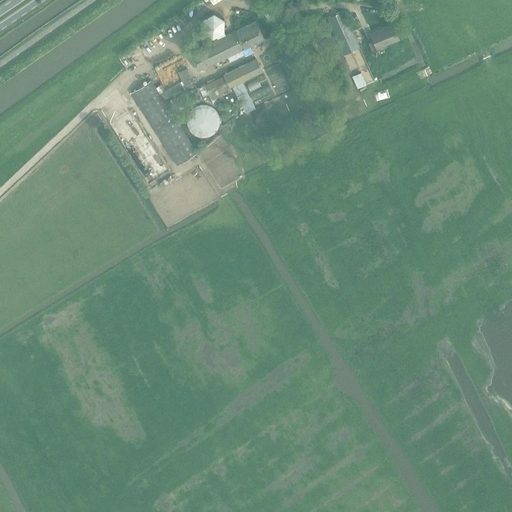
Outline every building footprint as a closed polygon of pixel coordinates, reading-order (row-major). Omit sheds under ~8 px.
[(222,23),(222,21),(222,18),(220,16),(219,14),(215,12),(213,11),(211,11),(208,11),(206,12),(204,12),(202,14),(199,18),(198,20),(198,23),(198,25),(199,27),(200,29),(201,31),(203,33),(205,34),(208,35),(210,35),(213,35),(215,34),(218,32),(220,30),(221,28),(222,26),(222,23)] [(344,54),(359,48),(343,11),(328,18),(344,54)] [(250,46),(264,39),(256,21),(190,53),(199,70),(227,57),(230,61),(239,57),(236,52),(242,49),(245,56),(253,52),(250,46)] [(377,48),(399,38),(392,23),(370,33),(374,40),(368,43),(374,56),(379,53),(377,48)] [(254,108),(241,81),(262,71),(256,59),(223,74),(224,76),(203,85),(208,94),(212,103),(217,101),(216,99),(232,91),(230,86),(231,86),(244,113),(254,108)] [(353,76),(358,88),(366,84),(361,72),(353,76)] [(192,78),(191,78),(184,82),(187,87),(194,84),(192,78)] [(177,165),(197,153),(151,80),(131,93),(177,165)] [(203,85),(198,88),(203,97),(208,94),(203,85)] [(272,91),(269,85),(250,94),(253,100),(272,91)] [(193,100),(200,97),(196,90),(190,93),(193,100)] [(187,118),(187,121),(187,124),(188,127),(189,129),(191,131),(193,133),(195,135),(198,136),(201,137),(203,137),(206,137),(209,136),(211,135),(214,133),(216,131),(217,129),(218,126),(219,124),(220,121),(219,118),(219,115),(218,113),(216,110),(215,108),(212,107),(210,105),(207,104),(205,104),(202,104),(199,104),(196,105),(194,106),(192,108),(190,110),(189,113),(187,115),(187,118)]
